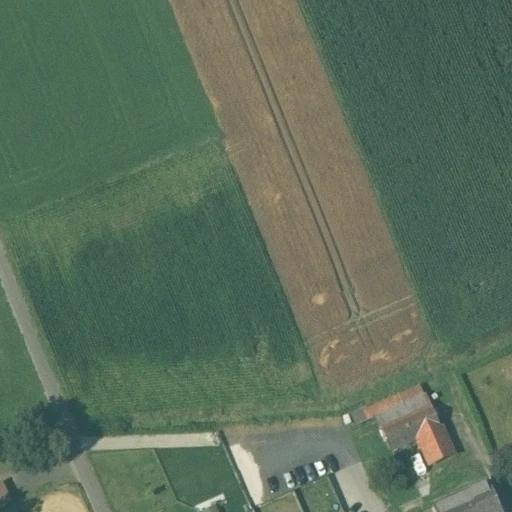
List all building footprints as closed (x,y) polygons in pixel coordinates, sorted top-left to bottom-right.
[(422,400),(376,420),(381,430),(427,410),(422,400)] [(427,410),(381,430),(391,453),(417,442),(437,433),(436,432),(427,410)] [(437,433),(417,442),(428,468),(450,459),(438,431),(436,432),(437,433)] [(0,507),(9,503),(0,482),(0,507)] [(498,511),(489,489),(435,511),(498,511)]
